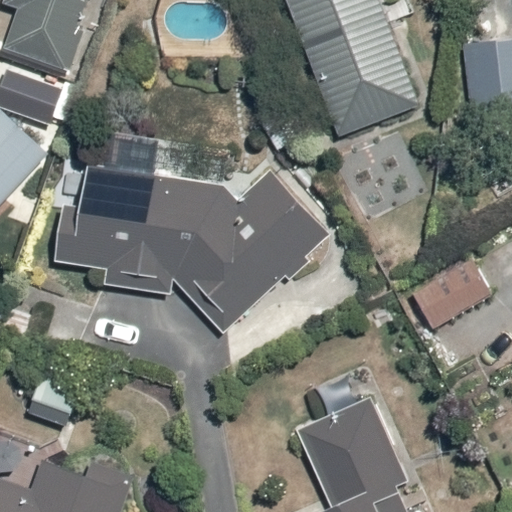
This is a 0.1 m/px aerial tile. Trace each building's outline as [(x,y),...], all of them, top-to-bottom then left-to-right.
[(19,14),(6,50),(68,73),(93,0),(7,0),(4,8),(19,14)] [(285,0),(340,140),(422,109),(380,0),(285,0)] [(511,32),(470,32),(470,93),(511,93),(511,32)] [(0,205),(52,151),(0,101),(0,205)] [(83,212),(65,209),(56,265),(107,272),(104,288),(190,300),(225,338),(331,239),(273,174),(240,204),(224,185),(92,168),(83,212)] [(413,284),(416,289),(434,326),(507,290),(486,249),(413,284)] [(86,378),(48,365),(34,411),(73,423),(86,378)] [(410,484),(370,402),(297,433),(330,511),(408,511),(399,490),(410,484)] [(34,492),(0,480),(0,511),(124,511),(136,481),(95,466),(87,481),(45,466),(34,492)]
